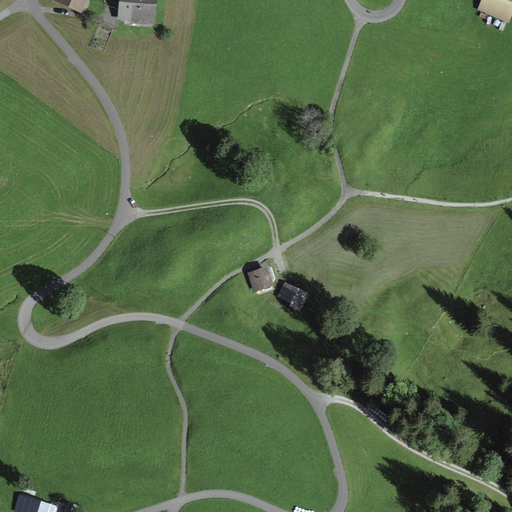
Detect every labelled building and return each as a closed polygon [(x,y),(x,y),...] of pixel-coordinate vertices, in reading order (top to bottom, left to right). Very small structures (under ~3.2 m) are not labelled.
[(52,0),(81,13),(86,2),(80,0),(52,0)] [(131,19),(130,23),(149,25),(152,0),(121,0),(120,17),(131,19)] [(483,0),(479,10),(492,16),(495,9),(499,0),(483,0)] [(511,0),(499,0),(495,9),(492,16),(506,22),(511,7),(511,0)] [(265,271),(249,276),(254,291),(269,286),(265,271)] [(291,304),(290,307),(297,312),(305,297),(284,286),(277,298),(279,299),(279,298),(291,304)] [(17,511),(53,511),(54,511),(19,499),(15,511),(17,511)]
